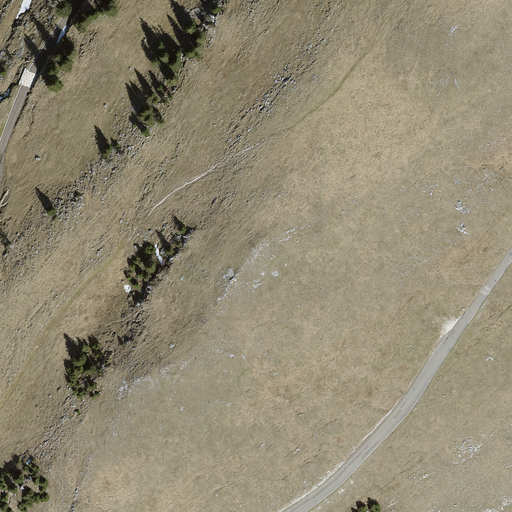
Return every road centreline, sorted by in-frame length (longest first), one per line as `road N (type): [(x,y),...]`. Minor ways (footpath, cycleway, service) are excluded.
road 1 (unclassified): [(293,511),(396,414),(511,253)]
road 2 (tertiary): [(0,152),(28,79),(75,0)]
